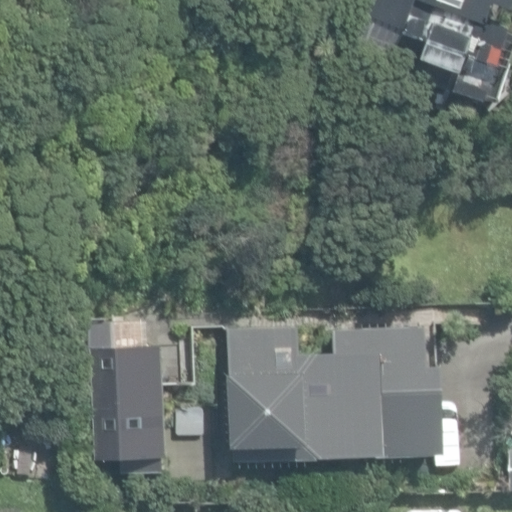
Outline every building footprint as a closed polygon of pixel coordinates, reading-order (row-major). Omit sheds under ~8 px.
[(387,66),(480,100),(482,94),(493,98),(511,45),(511,32),(505,30),(506,25),(486,17),(490,5),(511,12),(511,9),(511,0),(362,0),(358,12),(401,27),(387,66)] [(218,300),(247,305),(253,272),(253,269),(212,261),(206,285),(218,300)] [(294,354),(293,324),(223,326),(227,447),(277,445),(277,458),(439,451),(435,364),(421,364),(420,325),(329,328),(330,353),(294,354)] [(7,435),(57,442),(63,398),(28,392),(7,435)] [(508,407),(460,407),(461,482),(509,481),(508,407)]
